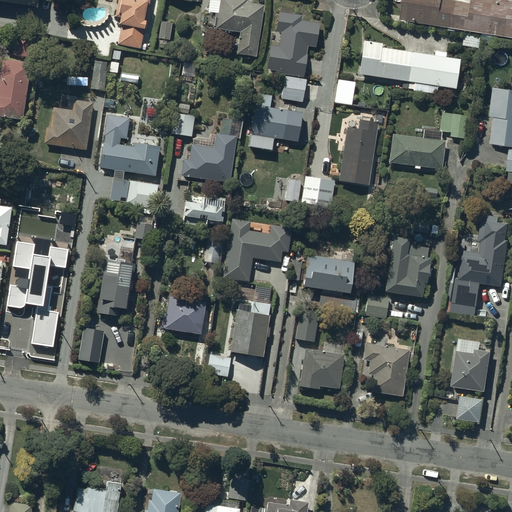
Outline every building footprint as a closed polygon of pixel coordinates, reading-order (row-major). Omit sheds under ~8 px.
[(37,0),(0,0),(0,2),(37,8),(37,0)] [(120,0),(117,16),(124,17),(118,45),(140,49),(150,0),(120,0)] [(239,34),(236,55),(256,58),(264,7),(250,5),(251,2),(238,0),(219,0),(218,15),(215,15),(214,20),(217,20),(215,31),(239,34)] [(405,0),(402,21),(511,37),(511,2),(496,0),(473,0),(473,3),(450,0),(405,0)] [(300,18),(279,15),(276,32),(283,33),(280,48),(272,46),(268,69),(305,75),(308,57),(304,56),(306,45),(314,47),(317,25),(299,22),(300,18)] [(170,23),(161,21),(158,38),(168,39),(170,23)] [(464,34),(463,45),(479,48),(481,37),(464,34)] [(35,46),(15,43),(13,56),(33,58),(35,46)] [(408,82),(412,55),(380,50),(381,45),(365,43),(360,75),(408,82)] [(459,62),(412,55),(408,82),(455,89),(459,62)] [(195,63),(182,61),(181,76),(193,77),(195,63)] [(29,66),(4,62),(0,87),(0,115),(21,118),(29,66)] [(91,89),(103,91),(107,65),(95,63),(91,89)] [(304,79),(284,76),(280,97),(300,101),(304,79)] [(352,83),(336,80),(333,99),(349,102),(352,83)] [(511,91),(493,89),(490,113),(495,114),(491,140),(511,143),(511,91)] [(271,97),(258,95),(251,135),(295,143),(297,130),(296,130),(297,120),(289,119),(290,112),(269,109),(271,97)] [(93,105),(76,102),(74,114),(54,110),(51,131),(48,130),(46,144),(86,150),(93,105)] [(465,115),(440,112),(438,130),(449,131),(448,136),(462,138),(465,115)] [(192,115),(175,113),(172,133),(189,135),(192,115)] [(128,121),(108,118),(100,167),(155,176),(159,149),(135,145),(134,149),(118,147),(120,137),(126,138),(128,121)] [(378,125),(360,122),(358,132),(349,130),(341,182),(368,186),(378,125)] [(229,183),(236,140),(211,136),(208,141),(198,139),(193,142),(190,163),(185,162),(183,176),(229,183)] [(445,143),(393,138),(390,164),(442,170),(445,143)] [(38,203),(43,169),(30,167),(25,201),(38,203)] [(332,181),(306,176),(302,202),(327,206),(332,181)] [(299,181),(287,179),(284,198),(296,200),(299,181)] [(226,202),(187,196),(182,225),(206,228),(206,225),(222,227),(226,202)] [(0,242),(5,244),(11,209),(0,207),(0,204),(1,201),(0,200),(0,242)] [(247,221),(231,218),(221,277),(246,281),(251,255),(278,260),(280,248),(284,249),(288,227),(270,224),(268,234),(245,230),(247,221)] [(151,223),(137,221),(134,237),(148,239),(151,223)] [(413,221),(411,230),(427,232),(428,223),(413,221)] [(505,224),(487,221),(485,233),(490,234),(485,261),(463,257),(460,277),(456,277),(452,307),(472,311),(477,280),(499,284),(506,240),(503,238),(505,224)] [(389,234),(381,291),(419,296),(421,279),(425,279),(428,257),(424,257),(426,239),(389,234)] [(71,238),(55,235),(51,259),(38,257),(33,290),(42,292),(40,304),(60,307),(71,238)] [(222,238),(206,236),(202,259),(218,262),(222,238)] [(351,262),(307,255),(302,284),(346,291),(351,262)] [(300,260),(290,258),(287,277),(297,278),(300,260)] [(132,263),(104,259),(96,311),(124,315),(132,263)] [(31,268),(11,264),(7,285),(27,288),(31,268)] [(364,293),(362,312),(382,315),(385,296),(364,293)] [(319,295),(317,308),(356,314),(358,301),(319,295)] [(203,302),(168,296),(163,326),(198,332),(203,302)] [(259,355),(268,303),(250,300),(249,305),(237,303),(229,349),(259,355)] [(316,312),(297,309),(293,338),(312,341),(316,312)] [(102,330),(81,327),(76,359),(97,362),(102,330)] [(406,350),(365,344),(363,357),(369,358),(367,371),(373,372),(370,389),(399,393),(406,350)] [(342,352),(302,346),(297,384),(315,387),(316,382),(337,385),(342,352)] [(488,350),(475,348),(474,354),(457,351),(452,383),(482,388),(488,350)] [(229,360),(210,357),(207,374),(226,378),(229,360)] [(477,419),(481,398),(460,394),(457,415),(477,419)] [(229,476),(226,497),(248,500),(251,480),(229,476)] [(120,511),(125,481),(107,478),(105,487),(87,484),(86,487),(78,486),(74,508),(92,511),(91,511),(120,511)] [(175,511),(179,491),(153,488),(152,498),(149,497),(147,508),(144,507),(143,511),(175,511)] [(305,511),(307,501),(289,498),(288,505),(268,502),(265,511),(305,511)] [(29,511),(31,504),(11,501),(9,511),(29,511)] [(237,511),(239,508),(203,503),(201,511),(237,511)]
